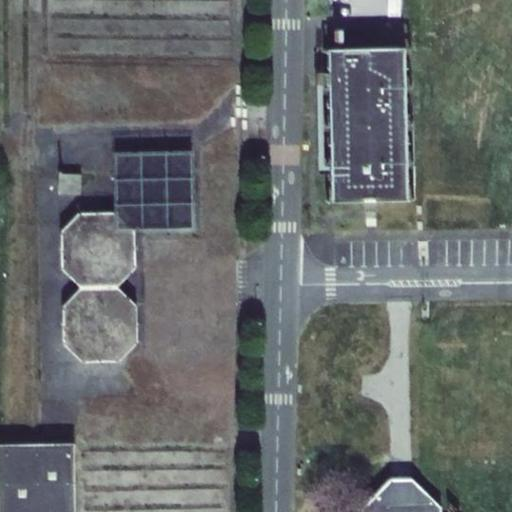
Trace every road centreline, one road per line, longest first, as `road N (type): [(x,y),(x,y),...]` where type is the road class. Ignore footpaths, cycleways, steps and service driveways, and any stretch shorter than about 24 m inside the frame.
road 1 (unclassified): [(279,284),(284,0)]
road 2 (unclassified): [(279,284),(511,282)]
road 3 (unclassified): [(275,511),(279,284)]
